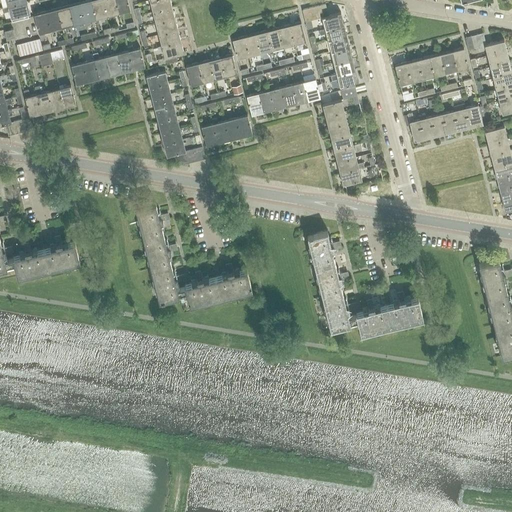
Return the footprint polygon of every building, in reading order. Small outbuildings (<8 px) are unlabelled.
[(91,25),(89,18),(96,17),(91,0),(89,0),(80,3),(84,19),(84,20),(85,26),(91,25)] [(107,14),(103,0),(91,0),(96,17),(107,14)] [(103,0),(107,14),(118,11),(115,0),(103,0)] [(130,9),(127,0),(115,0),(118,11),(129,8),(129,9),(130,9)] [(151,0),(154,11),(170,7),(168,0),(151,0)] [(3,13),(10,11),(11,17),(10,17),(11,18),(11,22),(28,17),(27,13),(30,12),(29,12),(26,1),(8,6),(8,5),(1,7),(3,13)] [(80,20),(84,20),(84,19),(80,3),(69,5),(73,22),(80,20)] [(322,17),(323,17),(327,16),(324,4),(319,5),(322,17)] [(68,31),(66,24),(73,22),(69,5),(57,8),(62,25),(61,26),(63,32),(68,31)] [(316,18),(322,17),(319,5),(313,7),(316,18)] [(170,7),(154,11),(157,23),(173,18),(170,7)] [(310,20),(316,18),(313,7),(307,8),(310,20)] [(46,11),(50,28),(61,26),(62,25),(57,8),(46,11)] [(308,20),(309,20),(310,20),(307,8),(302,10),(305,21),(308,20)] [(34,13),(39,32),(41,38),(45,37),(44,30),(50,28),(46,11),(35,14),(34,13)] [(340,12),(327,16),(323,17),(326,28),(342,24),(339,13),(340,13),(340,12)] [(157,23),(160,34),(176,30),(173,18),(157,23)] [(306,40),(301,22),(301,23),(290,26),(294,42),(305,39),(305,40),(306,40)] [(329,39),(345,35),(342,24),(326,28),(319,30),(320,35),(327,33),(329,39)] [(278,29),(282,45),(294,42),(290,26),(278,29)] [(6,38),(10,37),(15,36),(13,28),(4,31),(6,38)] [(282,45),(278,29),(267,32),(271,47),(282,45)] [(160,34),(163,45),(179,41),(176,30),(160,34)] [(256,34),(260,50),(271,47),(267,32),(256,34)] [(477,34),(480,46),(486,44),(483,32),(477,34)] [(260,50),(256,34),(244,37),(248,53),(260,50)] [(474,47),(477,47),(480,46),(477,34),(472,35),(474,47)] [(332,51),(348,47),(345,35),(329,39),(332,51)] [(474,47),(472,35),(465,37),(468,49),(474,47)] [(232,39),(233,44),(237,57),(237,56),(248,53),(244,37),(233,40),(233,39),(232,39)] [(34,40),(37,51),(42,50),(40,38),(34,40)] [(31,53),(37,51),(34,40),(28,41),(31,53)] [(495,50),(505,47),(503,41),(504,40),(486,44),(480,46),(477,47),(478,51),(486,49),(488,55),(496,53),(495,50)] [(25,54),(31,53),(28,41),(22,43),(25,54)] [(177,60),(176,54),(183,52),(183,51),(182,52),(179,41),(163,45),(157,46),(158,51),(164,50),(165,56),(166,63),(177,60)] [(25,54),(22,43),(17,44),(19,56),(25,54)] [(129,51),(133,67),(144,64),(144,65),(140,48),(139,48),(140,48),(133,50),(132,45),(127,46),(128,51),(129,51)] [(335,62),(351,58),(348,47),(332,51),(335,62)] [(452,51),(456,69),(467,66),(468,67),(463,47),(463,48),(452,51)] [(498,61),(508,59),(505,47),(495,50),(496,53),(488,55),(490,66),(499,64),(498,61)] [(57,50),(50,52),(51,56),(52,60),(64,56),(62,49),(57,50)] [(128,51),(117,54),(121,70),(133,67),(129,51),(128,51)] [(445,72),(445,71),(456,69),(452,51),(440,54),(445,72)] [(51,56),(50,52),(39,55),(42,66),(53,63),(51,56)] [(110,73),(106,57),(99,59),(98,52),(92,53),(94,60),(99,75),(110,73)] [(121,70),(117,54),(106,57),(110,73),(121,70)] [(236,72),(232,54),(231,54),(231,55),(221,58),(225,74),(236,71),(236,72)] [(433,74),(445,72),(440,54),(429,57),(433,74)] [(422,77),(433,74),(429,57),(418,60),(422,77)] [(213,77),(225,74),(221,58),(209,61),(213,77)] [(338,74),(354,69),(351,58),(335,62),(338,73),(338,74)] [(490,66),(491,66),(493,78),(501,76),(501,72),(511,70),(508,59),(498,61),(499,64),(490,66)] [(94,60),(83,63),(87,78),(99,75),(94,60)] [(411,80),(422,77),(418,60),(406,62),(411,80)] [(202,80),(213,77),(209,61),(198,64),(202,80)] [(400,83),(411,80),(406,62),(395,65),(395,64),(399,84),(400,84),(400,83)] [(87,78),(83,63),(72,66),(72,65),(71,65),(76,82),(76,81),(87,78)] [(187,66),(186,66),(191,84),(191,83),(202,80),(198,64),(187,67),(187,66)] [(357,80),(354,69),(338,74),(338,73),(330,75),(332,80),(339,78),(341,84),(340,85),(341,85),(358,81),(358,80),(357,80)] [(146,75),(146,76),(147,76),(150,87),(168,82),(165,71),(165,70),(146,75)] [(504,84),(511,81),(511,75),(511,70),(501,72),(501,76),(493,78),(496,89),(504,87),(504,84)] [(320,96),(317,83),(315,77),(315,78),(304,81),(309,98),(319,96),(320,97),(320,96)] [(304,81),(293,84),(297,101),(309,98),(304,81)] [(496,89),(499,100),(507,99),(506,95),(511,94),(511,81),(504,84),(504,87),(496,89)] [(150,87),(153,98),(171,94),(168,82),(150,87)] [(274,107),(286,104),(281,86),(274,88),(273,82),(268,84),(269,90),(270,89),(274,107)] [(293,84),(290,84),(281,86),(286,104),(297,101),(293,84)] [(52,108),(48,92),(42,93),(40,85),(34,86),(36,95),(37,95),(41,111),(52,108)] [(76,102),(74,95),(71,85),(70,85),(71,86),(60,89),(64,105),(75,102),(75,103),(76,102)] [(359,103),(355,88),(355,86),(340,90),(343,99),(353,97),(354,104),(359,103)] [(402,95),(403,100),(413,98),(412,92),(409,93),(408,88),(401,90),(402,94),(402,95)] [(23,90),(25,97),(30,115),(30,114),(41,111),(37,95),(36,95),(30,96),(28,89),(23,90)] [(64,105),(60,89),(48,92),(52,108),(64,105)] [(263,110),(274,107),(270,89),(269,90),(258,92),(263,110)] [(258,92),(247,95),(246,95),(251,114),(252,114),(252,113),(263,110),(258,92)] [(153,98),(156,110),(174,105),(171,94),(153,98)] [(499,100),(502,112),(501,112),(502,113),(511,110),(511,94),(506,95),(507,99),(499,100)] [(5,99),(0,100),(0,112),(7,110),(6,104),(11,103),(10,97),(5,99)] [(342,112),(342,111),(340,101),(341,100),(340,100),(323,104),(323,105),(324,105),(327,116),(342,112)] [(468,113),(466,107),(465,107),(464,103),(452,106),(453,110),(454,110),(456,116),(454,117),(457,129),(468,126),(465,114),(468,113)] [(477,104),(466,107),(468,113),(465,114),(468,126),(482,122),(482,123),(483,123),(479,107),(478,106),(478,103),(477,103),(477,104)] [(177,116),(174,105),(156,110),(159,121),(177,116)] [(7,110),(0,112),(0,124),(5,123),(11,122),(11,121),(10,121),(8,115),(12,114),(12,111),(11,109),(7,110)] [(445,131),(457,129),(454,117),(456,116),(454,110),(453,110),(443,113),(444,119),(442,120),(445,131)] [(345,123),(342,112),(327,116),(330,127),(345,123)] [(415,139),(422,137),(419,125),(422,125),(420,119),(414,120),(412,113),(407,114),(414,140),(415,140),(415,139)] [(422,137),(434,134),(430,122),(433,122),(431,116),(426,117),(425,113),(419,115),(420,119),(422,125),(419,125),(422,137)] [(443,113),(442,113),(431,116),(433,122),(430,122),(434,134),(445,131),(442,120),(444,119),(443,113)] [(252,133),(250,124),(247,114),(246,114),(247,115),(236,117),(241,135),(251,132),(251,133),(252,133)] [(179,128),(179,127),(177,116),(159,121),(161,132),(179,128)] [(218,141),(229,138),(225,120),(218,122),(217,117),(211,118),(212,123),(213,123),(218,141)] [(229,138),(241,135),(236,117),(225,120),(229,138)] [(26,118),(21,119),(24,131),(29,130),(28,124),(26,118)] [(21,119),(15,121),(18,133),(24,131),(21,119)] [(8,135),(13,134),(18,133),(15,121),(11,122),(5,123),(8,135)] [(206,143),(218,141),(213,123),(212,123),(202,126),(202,125),(201,125),(206,144),(207,144),(206,143)] [(348,135),(348,134),(345,123),(330,127),(333,139),(348,135)] [(182,139),(181,132),(189,130),(188,125),(179,127),(179,128),(161,132),(164,144),(182,139)] [(506,138),(504,127),(504,126),(485,131),(486,131),(489,145),(500,142),(499,140),(506,138)] [(351,146),(351,145),(348,135),(333,139),(336,150),(351,146)] [(509,150),(509,149),(506,138),(499,140),(500,142),(489,145),(492,157),(502,154),(502,152),(509,150)] [(167,156),(173,154),(175,160),(187,161),(185,151),(186,151),(186,150),(185,150),(182,139),(164,144),(167,155),(166,155),(167,156)] [(199,160),(205,158),(202,146),(196,148),(199,160)] [(339,161),(354,157),(351,146),(336,150),(339,161)] [(194,161),(199,160),(196,148),(191,149),(194,161)] [(191,149),(186,151),(185,151),(187,161),(188,163),(194,161),(191,149)] [(511,161),(511,159),(509,150),(502,152),(502,154),(492,157),(495,168),(505,166),(505,163),(511,161)] [(339,161),(342,173),(357,169),(357,168),(364,167),(363,162),(356,163),(354,157),(339,161)] [(507,174),(511,173),(511,161),(505,163),(505,166),(495,168),(498,179),(508,177),(507,174)] [(342,173),(344,183),(344,184),(361,179),(360,179),(357,169),(342,173)] [(511,185),(511,173),(507,174),(508,177),(498,179),(501,191),(511,189),(511,186),(511,185)] [(511,185),(511,186),(511,189),(501,191),(504,202),(511,200),(511,185)] [(163,233),(162,226),(164,226),(162,220),(168,219),(167,214),(164,215),(162,214),(161,214),(159,208),(157,209),(156,202),(140,205),(137,206),(135,207),(136,208),(144,238),(163,233)] [(335,261),(333,254),(335,254),(334,248),(339,247),(338,243),(335,243),(333,242),(332,242),(331,237),(329,237),(327,231),(327,230),(312,234),(309,234),(309,235),(307,235),(307,236),(315,266),(335,261)] [(171,264),(169,257),(171,256),(170,251),(175,249),(174,245),(171,246),(170,244),(168,245),(167,239),(165,240),(163,233),(144,238),(151,269),(171,264)] [(48,268),(79,260),(80,260),(79,258),(78,255),(75,240),(74,240),(74,241),(67,242),(67,240),(61,241),(60,236),(56,237),(56,239),(55,241),(55,243),(49,245),(50,247),(43,248),(48,268)] [(0,268),(7,266),(14,264),(12,258),(7,259),(6,253),(11,252),(10,248),(8,248),(6,247),(4,248),(3,242),(1,242),(0,237),(0,268)] [(43,248),(36,250),(36,248),(30,249),(29,244),(25,245),(25,247),(24,249),(25,251),(19,252),(20,254),(13,256),(13,255),(12,256),(12,258),(14,264),(16,271),(16,274),(17,274),(17,276),(18,276),(18,275),(48,268),(43,248)] [(506,289),(504,282),(507,282),(505,276),(511,275),(509,270),(507,271),(505,270),(504,270),(502,264),(500,265),(499,259),(499,258),(483,262),(483,261),(480,262),(478,263),(478,264),(479,264),(486,294),(506,289)] [(342,292),(341,285),(343,285),(341,279),(347,278),(346,273),(343,274),(341,273),(340,273),(338,268),(337,268),(335,261),(315,266),(323,297),(342,292)] [(151,269),(159,299),(159,300),(161,299),(164,299),(164,298),(179,294),(186,292),(185,286),(179,287),(178,281),(183,280),(182,276),(180,276),(178,275),(176,275),(175,270),(173,270),(171,264),(151,269)] [(215,276),(220,295),(251,288),(251,286),(251,285),(250,283),(246,268),(245,268),(246,268),(239,270),(239,268),(233,269),(232,264),(227,265),(228,267),(227,269),(227,271),(221,272),(222,274),(215,276)] [(215,276),(208,278),(207,276),(202,277),(201,272),(196,273),(197,275),(196,277),(197,279),(191,280),(192,282),(185,284),(185,283),(184,284),(185,286),(186,292),(188,299),(188,302),(189,302),(189,303),(190,303),(220,295),(215,276)] [(511,320),(511,300),(511,301),(510,295),(508,296),(506,289),(486,294),(494,325),(511,320)] [(323,297),(330,327),(330,328),(332,327),(332,328),(335,327),(350,323),(350,322),(357,320),(356,314),(350,315),(349,310),(354,308),(353,304),(351,305),(349,304),(347,304),(346,298),(344,299),(342,292),(323,297)] [(391,324),(422,316),(422,317),(423,317),(422,314),(422,311),(421,311),(418,296),(417,297),(410,299),(410,296),(404,298),(403,292),(399,293),(399,296),(398,298),(398,299),(392,301),(393,303),(386,305),(391,324)] [(386,305),(379,306),(379,304),(373,306),(372,300),(368,301),(368,304),(367,305),(368,307),(362,308),(363,311),(356,312),(355,312),(356,314),(357,320),(359,327),(360,330),(360,332),(361,332),(391,324),(386,305)] [(511,320),(494,325),(501,355),(501,356),(503,355),(506,355),(506,354),(511,352),(511,320)]
